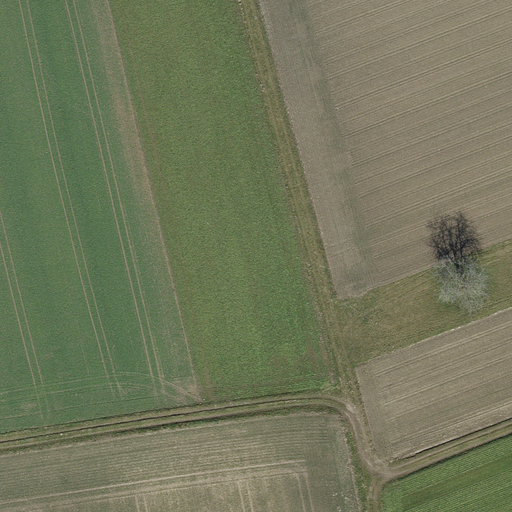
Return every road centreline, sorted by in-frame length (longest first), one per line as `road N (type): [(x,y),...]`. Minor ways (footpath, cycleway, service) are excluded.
road 1 (track): [(243,0),(378,511)]
road 2 (track): [(350,393),(0,447)]
